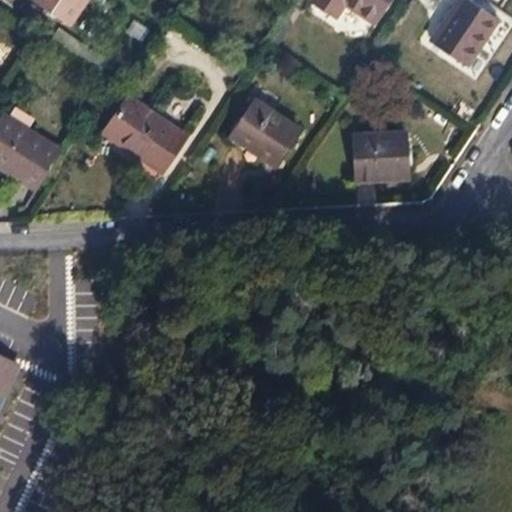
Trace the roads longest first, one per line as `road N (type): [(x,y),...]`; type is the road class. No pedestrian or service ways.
road 1 (residential): [(433,223),(0,243)]
road 2 (residential): [(511,105),(433,223)]
